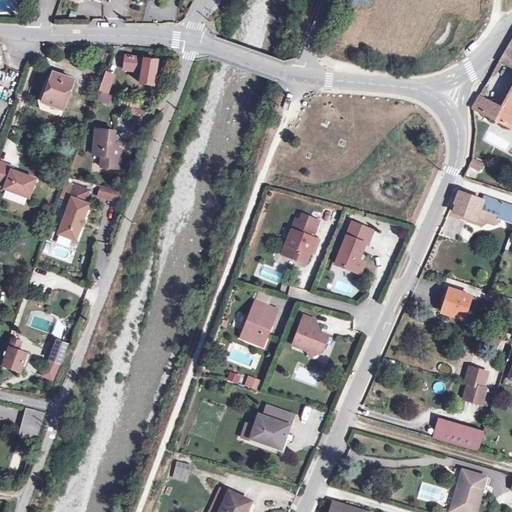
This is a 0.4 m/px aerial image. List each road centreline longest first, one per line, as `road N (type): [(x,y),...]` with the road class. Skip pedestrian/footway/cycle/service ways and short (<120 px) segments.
road 1 (track): [(301,77),(139,511)]
road 2 (residential): [(59,407),(190,39)]
road 3 (residential): [(315,483),(385,322)]
road 4 (residential): [(385,322),(448,177)]
road 5 (unclassified): [(190,39),(36,33)]
road 6 (unclassified): [(422,89),(301,77)]
